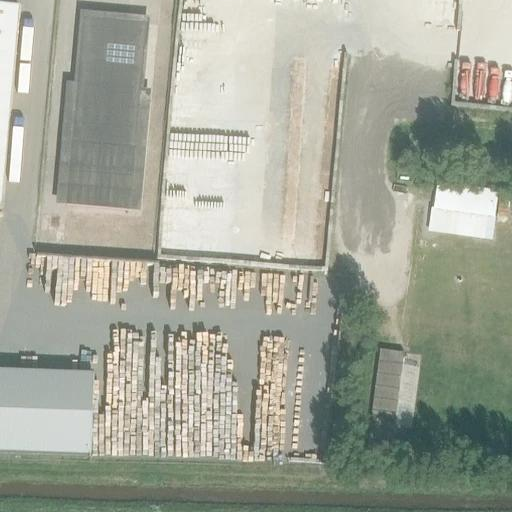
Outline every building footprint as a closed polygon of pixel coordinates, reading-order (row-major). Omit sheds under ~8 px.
[(0,202),(18,7),(0,5),(0,202)] [(139,89),(145,30),(82,24),(77,84),(139,89)] [(134,149),(139,89),(77,84),(71,144),(134,149)] [(129,209),(134,149),(71,144),(66,204),(129,209)] [(495,216),(498,193),(437,184),(434,208),(495,216)] [(0,369),(0,452),(98,456),(100,410),(105,410),(107,363),(115,363),(116,346),(48,344),(47,371),(0,369)] [(404,354),(381,351),(371,424),(394,427),(404,354)] [(392,444),(394,427),(371,424),(369,441),(392,444)]
